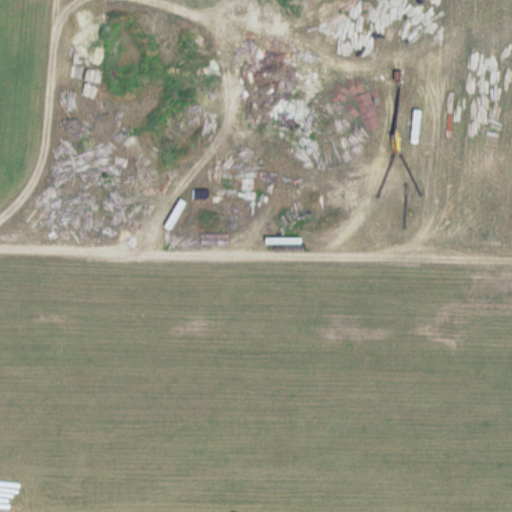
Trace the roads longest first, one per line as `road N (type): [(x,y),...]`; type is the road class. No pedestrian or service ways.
road 1 (track): [(511,259),(0,249)]
road 2 (track): [(361,0),(355,257)]
road 3 (track): [(84,251),(96,0)]
